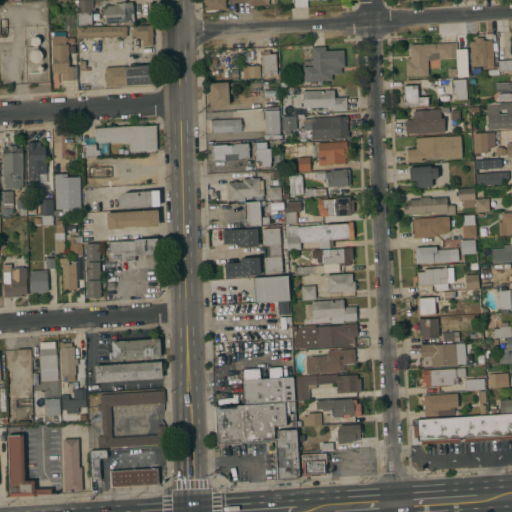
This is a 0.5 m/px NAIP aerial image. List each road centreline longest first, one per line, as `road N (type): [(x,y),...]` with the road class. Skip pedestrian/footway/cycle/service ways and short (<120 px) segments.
road 1 (residential): [(395,511),(369,0)]
road 2 (secondary): [(190,409),(177,0)]
road 3 (residential): [(511,13),(178,31)]
road 4 (residential): [(187,311),(0,323)]
road 5 (residential): [(181,102),(0,113)]
road 6 (primary): [(273,511),(395,504)]
